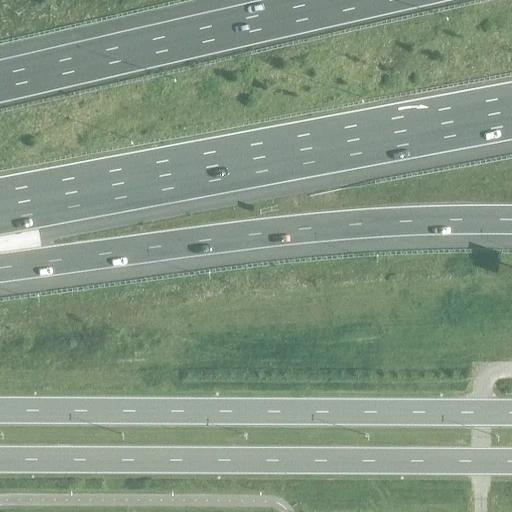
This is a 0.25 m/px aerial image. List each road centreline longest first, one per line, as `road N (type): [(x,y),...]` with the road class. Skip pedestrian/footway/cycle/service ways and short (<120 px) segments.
road 1 (motorway): [(0,205),(511,109)]
road 2 (motorway): [(0,263),(330,226),(511,219)]
road 3 (tertiary): [(511,407),(0,405)]
road 4 (tertiary): [(0,466),(511,467)]
road 5 (motorway): [(351,0),(0,80)]
